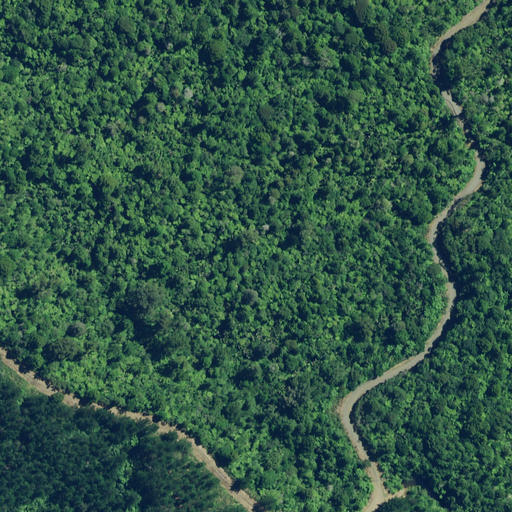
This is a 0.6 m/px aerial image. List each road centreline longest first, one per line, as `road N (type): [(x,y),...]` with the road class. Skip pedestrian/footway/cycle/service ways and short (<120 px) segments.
road 1 (track): [(490,0),(440,42),(435,71),(475,163),(466,192),(433,235),(451,318),(413,368),(346,402),(348,431),(374,477),(375,501),(358,511)]
road 2 (track): [(0,354),(59,390),(168,428),(260,511)]
